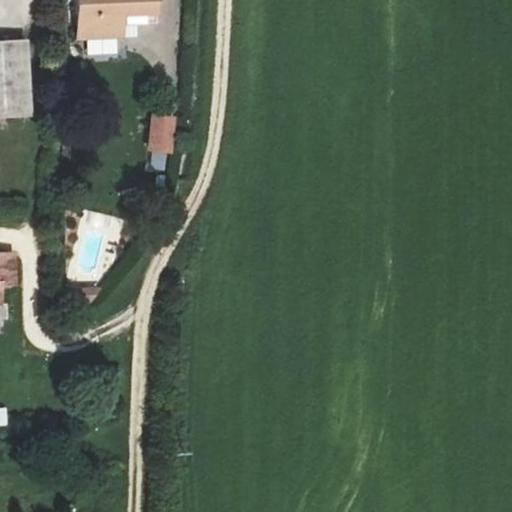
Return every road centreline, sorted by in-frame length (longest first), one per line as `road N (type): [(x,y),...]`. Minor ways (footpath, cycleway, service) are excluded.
road 1 (track): [(133,511),(143,304),(213,148),(224,0)]
road 2 (unknown): [(31,4),(27,230),(0,237)]
